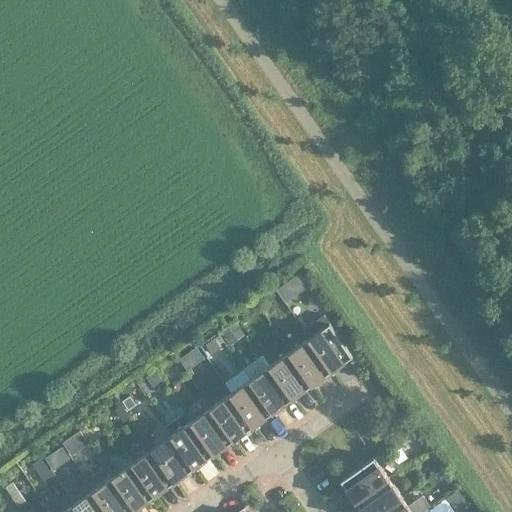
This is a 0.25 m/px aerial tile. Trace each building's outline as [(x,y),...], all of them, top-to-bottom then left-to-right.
[(237,321),(223,331),(230,341),(244,331),(237,321)] [(330,323),(310,337),(336,374),(337,374),(334,370),(354,356),(330,323)] [(336,374),(310,337),(290,351),(316,388),(317,387),(314,383),(333,370),(335,374),(336,374)] [(219,349),(213,341),(204,348),(209,356),(219,349)] [(316,388),(290,351),(271,365),(297,402),(297,401),(294,397),(313,384),(316,388)] [(297,402),(271,365),(251,378),(277,415),(278,415),(275,411),(293,398),(296,402),(297,402)] [(156,370),(147,377),(153,385),(162,379),(156,370)] [(277,415),(251,378),(232,392),(258,429),(255,425),(274,412),(277,416),(277,415)] [(258,429),(232,392),(212,406),(238,443),(236,439),(254,426),(257,430),(258,429)] [(131,412),(140,406),(134,398),(126,404),(131,412)] [(238,443),(212,406),(192,420),(218,457),(219,457),(216,453),(234,440),(237,444),(238,443)] [(192,420),(187,412),(167,426),(173,434),(199,471),(199,470),(196,466),(215,453),(218,457),(192,420)] [(199,471),(173,434),(153,448),(179,485),(180,484),(177,480),(195,467),(198,471),(199,471)] [(63,442),(71,453),(78,448),(70,437),(63,442)] [(179,485),(153,448),(133,461),(159,498),(160,498),(157,494),(176,481),(178,485),(179,485)] [(46,457),(53,468),(61,464),(53,452),(46,457)] [(389,477),(375,457),(342,480),(356,500),(389,477)] [(44,458),(33,465),(41,475),(51,468),(44,458)] [(159,498),(133,461),(114,475),(139,511),(140,511),(138,508),(156,495),(159,499),(159,498)] [(139,511),(114,475),(94,489),(110,511),(131,511),(136,509),(138,511),(139,511)] [(381,511),(403,497),(389,477),(356,500),(364,511),(381,511)] [(14,487),(7,492),(21,511),(27,507),(14,487)] [(110,511),(94,489),(75,503),(80,511),(110,511)] [(413,511),(403,497),(381,511),(413,511)] [(80,511),(75,503),(61,511),(80,511)]
